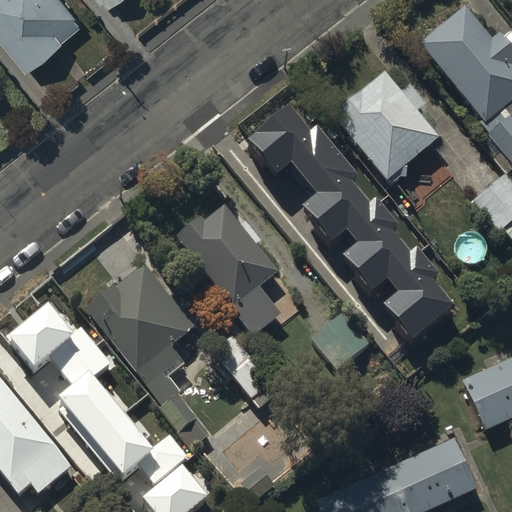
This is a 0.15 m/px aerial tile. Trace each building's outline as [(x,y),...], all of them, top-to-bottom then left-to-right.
[(65,0),(0,0),(0,34),(28,70),(64,42),(62,39),(83,22),(65,0)] [(93,0),(101,9),(103,7),(108,12),(122,0),(93,0)] [(460,4),(415,42),(480,120),(477,122),(486,132),(485,133),(511,165),(511,164),(511,67),(510,65),(511,63),(511,50),(495,30),(488,37),(460,4)] [(381,76),(328,118),(381,184),(385,181),(389,187),(396,181),(402,181),(401,168),(435,141),(414,116),(421,111),(404,89),(397,95),(381,76)] [(303,165),(263,195),(309,255),(331,237),(322,226),(340,212),(303,165)] [(511,185),(502,173),(471,199),(498,231),(500,229),(510,240),(511,238),(511,185)] [(223,204),(203,219),(200,215),(175,233),(233,309),(278,276),(253,243),(258,239),(244,220),(238,224),(223,204)] [(194,328),(143,261),(85,306),(161,405),(158,407),(190,449),(208,435),(177,394),(178,392),(166,377),(182,364),(169,346),(194,328)] [(445,319),(413,346),(425,360),(481,313),(450,276),(437,286),(448,300),(436,310),(445,319)] [(49,308),(5,342),(33,379),(53,363),(78,395),(61,408),(120,484),(140,469),(153,485),(185,461),(169,441),(149,456),(93,383),(110,370),(80,332),(72,338),(49,308)] [(345,316),(310,346),(334,375),(370,346),(345,316)] [(236,335),(214,352),(257,408),(279,391),(236,335)] [(511,355),(460,378),(482,429),(511,415),(511,355)] [(37,493),(70,466),(0,380),(0,472),(17,493),(29,483),(37,493)] [(312,498),(318,511),(417,511),(472,488),(450,437),(312,498)] [(180,480),(140,511),(200,511),(204,509),(180,480)]
